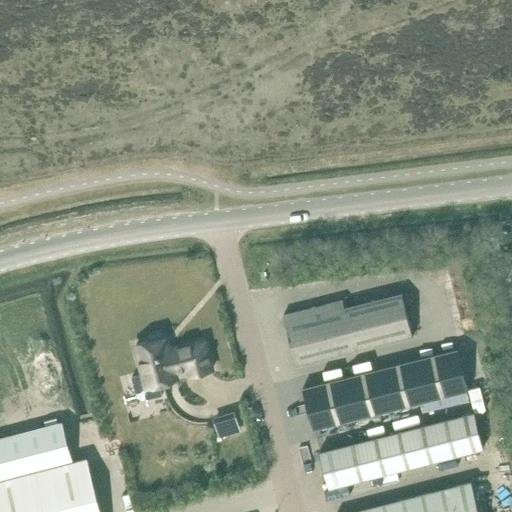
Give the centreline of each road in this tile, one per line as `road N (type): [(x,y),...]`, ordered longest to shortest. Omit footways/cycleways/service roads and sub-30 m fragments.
road 1 (unclassified): [(288,511),(224,221)]
road 2 (tertiary): [(511,187),(224,221)]
road 3 (tertiary): [(0,262),(73,242),(224,221)]
